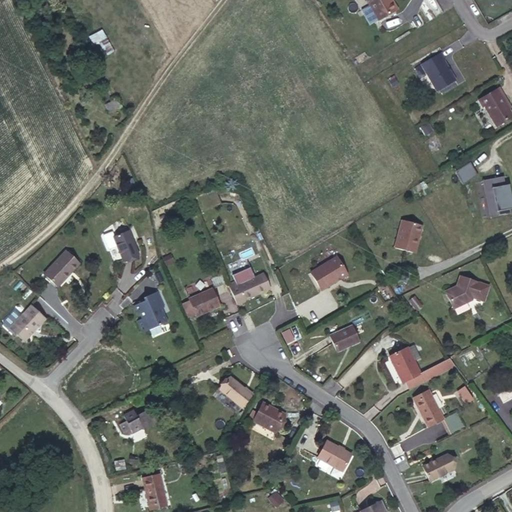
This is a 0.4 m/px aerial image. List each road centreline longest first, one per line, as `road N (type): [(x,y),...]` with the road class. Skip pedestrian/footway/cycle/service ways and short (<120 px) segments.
road 1 (track): [(0,268),(100,168),(219,0)]
road 2 (residential): [(409,511),(371,434),(263,353)]
road 3 (residential): [(102,511),(74,426),(41,391)]
